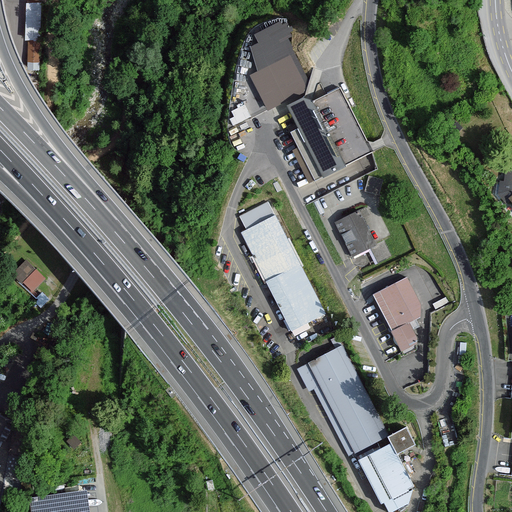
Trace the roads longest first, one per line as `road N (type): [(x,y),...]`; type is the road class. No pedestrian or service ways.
road 1 (unclassified): [(476,314),(447,331),(433,396),(402,401),(269,146)]
road 2 (motorway): [(327,511),(224,365),(117,234)]
road 3 (tertiary): [(371,0),(380,93),(454,245),(476,314)]
road 4 (motorway): [(89,248),(289,511)]
road 5 (motorway): [(117,234),(35,114),(0,40)]
road 6 (tertiary): [(476,314),(487,383),(478,511)]
road 7 (motorway): [(117,234),(0,106)]
road 8 (motorway): [(0,150),(89,248)]
